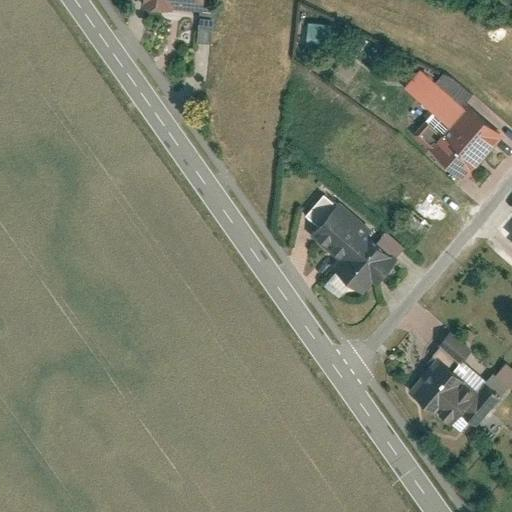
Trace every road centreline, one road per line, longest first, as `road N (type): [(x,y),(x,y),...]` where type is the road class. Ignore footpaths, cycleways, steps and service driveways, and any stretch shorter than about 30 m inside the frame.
road 1 (tertiary): [(83,0),(346,372)]
road 2 (residential): [(511,184),(346,372)]
road 3 (tertiary): [(346,372),(445,511)]
